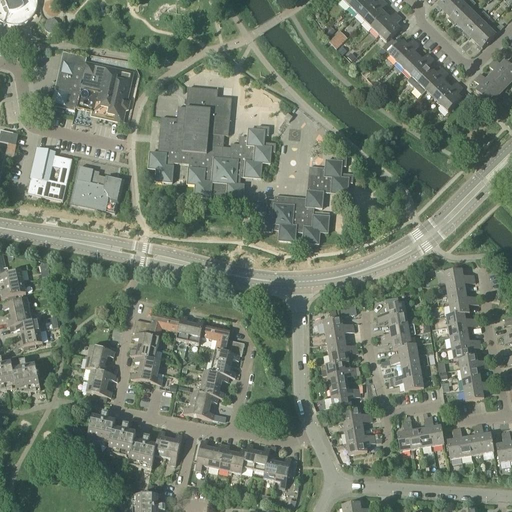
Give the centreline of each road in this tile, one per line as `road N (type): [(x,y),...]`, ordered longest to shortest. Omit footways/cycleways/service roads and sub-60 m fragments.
road 1 (tertiary): [(0,230),(297,283)]
road 2 (tertiary): [(297,283),(357,273),(408,250),(511,155)]
road 3 (residential): [(193,429),(116,411),(132,303)]
road 4 (residential): [(128,148),(34,129),(17,71),(0,63)]
road 5 (residential): [(405,0),(421,28),(468,72),(511,29)]
road 6 (residential): [(297,283),(299,400),(312,433)]
road 7 (residential): [(506,418),(481,270)]
road 8 (residential): [(233,436),(249,346),(232,324)]
